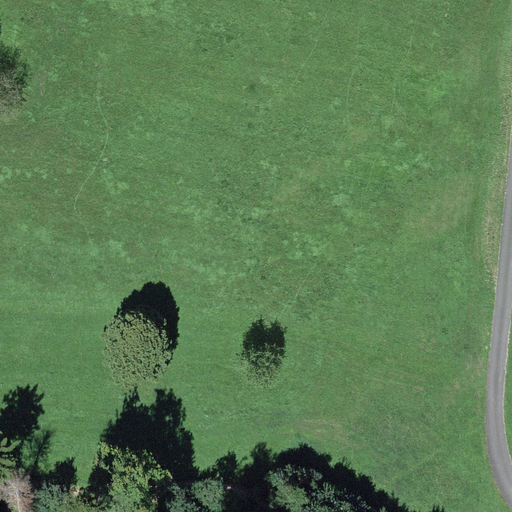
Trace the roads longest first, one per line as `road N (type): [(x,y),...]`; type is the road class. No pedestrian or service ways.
road 1 (track): [(511,182),(493,379),(495,459),(511,497)]
road 2 (track): [(211,511),(58,453),(0,443)]
